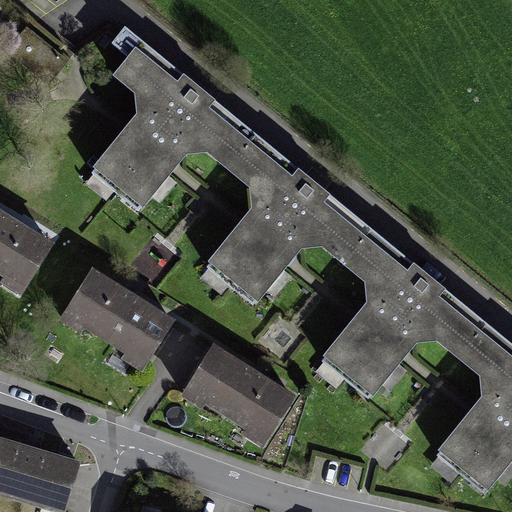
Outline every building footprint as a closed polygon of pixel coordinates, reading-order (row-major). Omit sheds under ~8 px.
[(28,36),(13,56),(55,88),(70,68),(28,36)] [(206,156),(225,172),(247,144),(133,51),(110,79),(130,93),(133,116),(127,124),(91,169),(140,211),(176,166),(184,157),(206,156)] [(321,250),(340,266),(363,239),(247,144),(225,172),(247,191),(249,212),(242,220),(206,266),(256,305),(291,262),(300,251),(321,250)] [(0,279),(24,295),(51,252),(11,227),(0,220),(0,279)] [(439,346),(461,364),(483,337),(363,239),(340,266),(364,286),(366,305),(357,317),(323,361),(372,400),(406,358),(416,347),(439,346)] [(94,273),(65,319),(148,369),(176,324),(137,300),(94,273)] [(511,360),(483,337),(461,364),(481,380),(481,400),(471,412),(437,454),(489,495),(511,465),(511,360)] [(213,349),(186,394),(268,445),(296,400),(259,378),(213,349)] [(0,501),(35,511),(63,511),(78,463),(45,454),(0,440),(0,501)]
